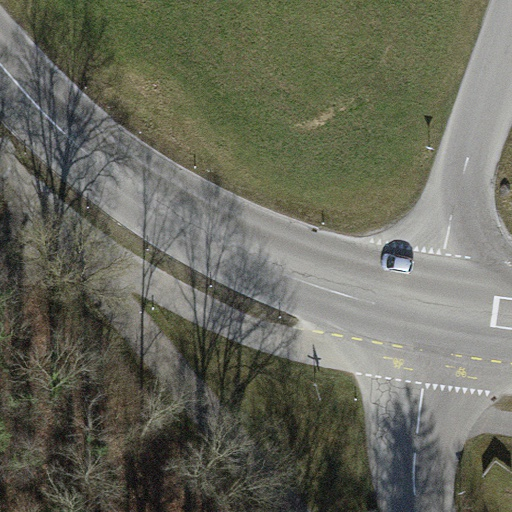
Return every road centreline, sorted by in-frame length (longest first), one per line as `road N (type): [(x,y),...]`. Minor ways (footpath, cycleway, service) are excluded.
road 1 (secondary): [(0,58),(66,133),(173,214),(261,263),(435,305)]
road 2 (residential): [(421,511),(417,444),(435,305)]
